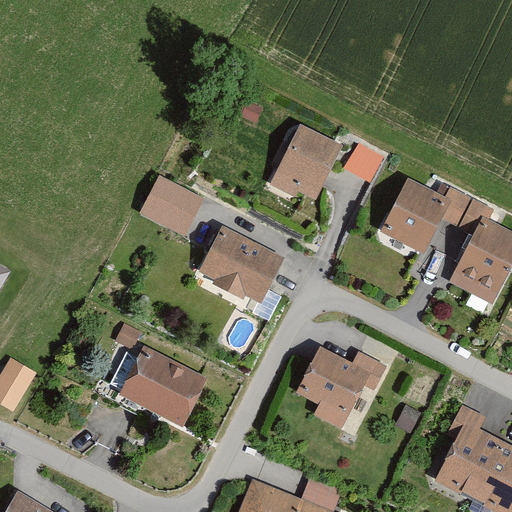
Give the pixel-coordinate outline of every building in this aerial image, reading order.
[(351,148),(307,127),(280,181),(324,203),(351,148)] [(372,180),(385,153),(356,139),(343,167),(372,180)] [(204,197),(159,176),(140,216),(185,238),(204,197)] [(448,200),(415,182),(388,232),(427,253),(444,221),(454,203),(448,200)] [(454,203),(444,221),(478,239),(488,220),(495,224),(501,213),(453,189),(448,200),(454,203)] [(511,232),(495,224),(488,220),(478,239),(456,283),(498,304),(511,277),(511,232)] [(230,228),(207,271),(266,302),(289,259),(230,228)] [(0,265),(0,291),(12,272),(0,265)] [(151,348),(127,395),(193,428),(216,381),(151,348)] [(357,364),(328,348),(305,391),(327,403),(321,414),(348,428),(371,385),(377,374),(357,364)] [(363,354),(357,364),(377,374),(371,385),(380,390),(391,369),(363,354)] [(13,357),(0,378),(0,402),(15,411),(38,372),(13,357)] [(491,418),(467,407),(456,433),(465,437),(446,480),(511,510),(511,444),(485,432),(491,418)] [(314,480),(305,501),(332,511),(338,511),(347,493),(314,480)] [(332,511),(305,501),(260,483),(248,511),(332,511)] [(59,511),(22,491),(10,511),(59,511)]
